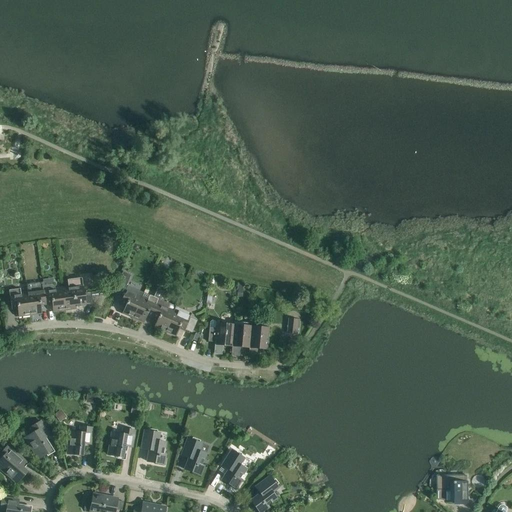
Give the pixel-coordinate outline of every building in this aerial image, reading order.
[(43,277),(25,280),(27,292),(30,315),(41,314),(40,305),(46,305),(44,286),(43,277)] [(68,287),(61,288),(64,311),(76,309),(75,307),(85,305),(84,300),(91,299),(90,292),(82,293),(80,278),(67,280),(68,287)] [(7,281),(9,290),(20,287),(18,279),(7,281)] [(125,306),(122,314),(133,318),(143,293),(120,283),(115,295),(122,298),(120,303),(125,306)] [(54,284),(44,286),(46,305),(51,304),(53,312),(64,311),(61,288),(55,289),(54,284)] [(30,315),(27,292),(21,293),(20,289),(9,290),(11,309),(17,309),(18,317),(30,315)] [(142,297),(133,318),(143,323),(146,315),(152,317),(159,300),(163,292),(157,289),(153,298),(149,296),(147,300),(142,297)] [(175,307),(159,300),(152,317),(157,320),(154,327),(165,332),(175,307)] [(175,307),(165,332),(175,336),(178,329),(184,331),(184,330),(192,333),(197,321),(190,318),(190,316),(191,313),(181,309),(175,307)] [(286,333),(296,334),(298,320),(287,319),(286,333)] [(230,355),(231,356),(234,325),(215,323),(214,321),(212,321),(209,322),(209,327),(208,327),(207,341),(214,342),(213,345),(214,345),(214,344),(231,346),(230,355)] [(251,326),(249,347),(266,349),(266,350),(267,350),(269,328),(268,327),(268,326),(267,324),(265,323),(264,323),(262,323),(261,323),(259,325),(259,327),(251,326)] [(234,325),(231,356),(238,356),(239,346),(249,347),(251,326),(234,325)] [(40,421),(30,427),(34,433),(25,438),(38,459),(51,451),(43,439),(49,435),(40,421)] [(69,432),(68,444),(67,454),(82,455),(83,443),(90,444),(91,434),(92,428),(80,426),(80,433),(69,432)] [(108,454),(123,457),(125,445),(131,446),(134,430),(123,428),(122,435),(112,433),(108,454)] [(144,431),(141,448),(149,450),(147,462),(163,464),(165,454),(163,453),(165,442),(157,441),(158,433),(144,431)] [(187,438),(185,446),(181,455),(189,458),(184,469),(199,475),(203,465),(201,464),(205,454),(198,451),(201,443),(187,438)] [(0,460),(0,468),(9,476),(16,483),(26,471),(21,467),(25,462),(7,446),(0,453),(0,454),(3,457),(0,460)] [(231,450),(227,457),(221,465),(228,470),(222,480),(235,489),(241,479),(240,478),(246,469),(239,465),(243,458),(231,450)] [(475,477),(483,472),(478,465),(470,471),(475,477)] [(448,482),(438,482),(438,500),(446,500),(446,502),(458,502),(458,504),(468,504),(468,482),(467,482),(467,475),(448,476),(448,482)] [(269,476),(263,481),(255,487),(260,494),(250,501),(258,511),(262,511),(269,507),(268,505),(276,499),(272,492),(278,488),(269,476)] [(89,511),(90,511),(114,511),(117,499),(102,496),(101,495),(98,494),(96,495),(93,495),(92,497),(86,495),(84,509),(89,510),(89,511)] [(5,511),(28,511),(29,508),(17,507),(18,500),(2,498),(0,507),(0,509),(6,510),(5,511)] [(164,511),(165,507),(142,502),(141,509),(134,508),(132,511),(164,511)]
